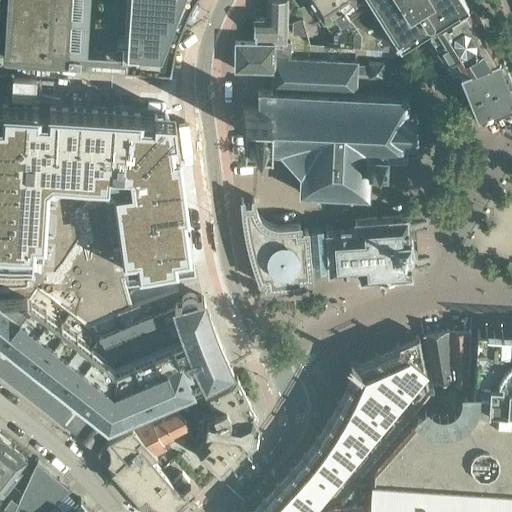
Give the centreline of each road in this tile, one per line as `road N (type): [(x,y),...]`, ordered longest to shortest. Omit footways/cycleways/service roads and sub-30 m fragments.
road 1 (secondary): [(226,0),(201,81),(224,251),(238,297),(294,393)]
road 2 (residential): [(0,402),(116,511)]
road 3 (residential): [(298,370),(368,311),(423,291)]
road 4 (secondary): [(294,393),(285,435),(217,511)]
